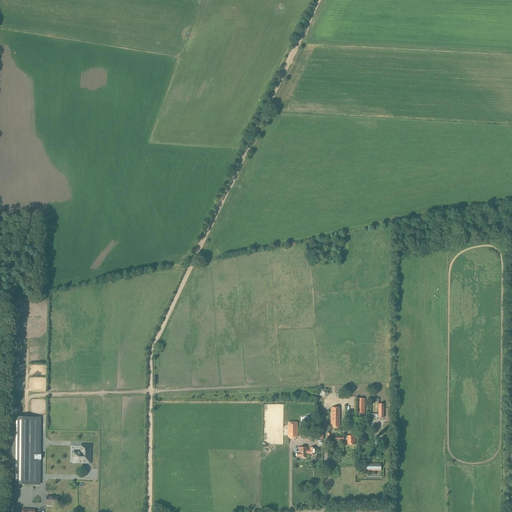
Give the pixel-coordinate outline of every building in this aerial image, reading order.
[(340,427),(340,409),(332,409),(331,427),(340,427)] [(41,419),(13,418),(13,469),(13,484),(40,484),(40,463),(36,463),(36,456),(40,456),(41,419)] [(289,437),(297,437),(297,423),(289,423),(289,437)] [(81,453),(73,453),(73,463),(91,463),(91,446),(81,446),(81,453)] [(311,450),(307,450),(307,448),(299,448),(299,453),(297,453),(297,458),(299,458),(307,458),(307,454),(310,454),(310,455),(315,455),(315,448),(311,448),(311,450)] [(47,496),(46,505),(57,506),(58,497),(47,496)]
